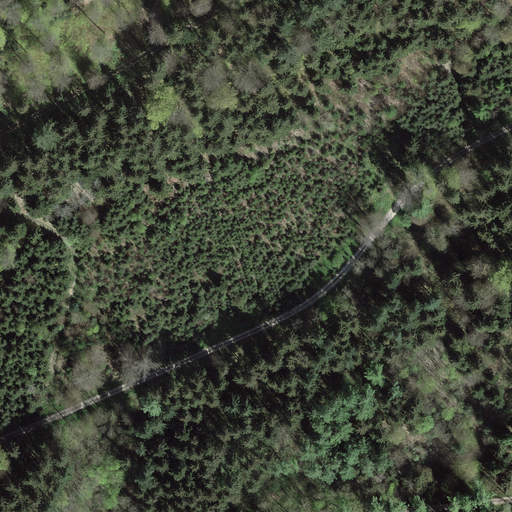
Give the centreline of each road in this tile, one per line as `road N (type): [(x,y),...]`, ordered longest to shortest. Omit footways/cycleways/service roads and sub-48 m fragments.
road 1 (track): [(511,130),(467,151),(388,215),(339,281),(284,315),(0,441)]
road 2 (track): [(0,132),(243,0)]
road 3 (track): [(0,211),(56,233),(72,255),(49,418)]
road 4 (track): [(381,511),(511,501)]
